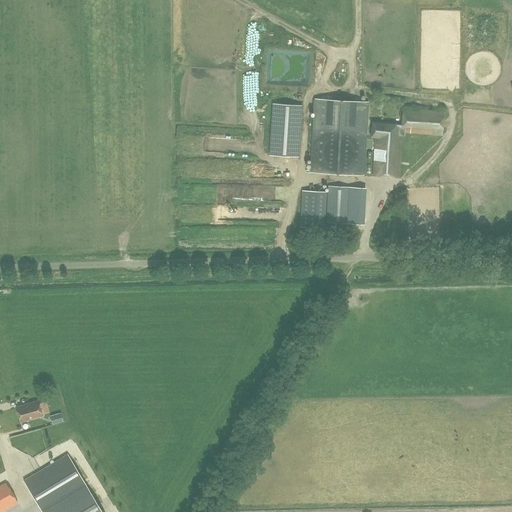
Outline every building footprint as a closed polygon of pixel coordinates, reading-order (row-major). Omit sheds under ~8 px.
[(314,99),(313,116),(310,171),(365,174),(369,102),(314,99)] [(273,103),(269,155),(297,157),(301,105),(273,103)] [(371,122),(370,137),(374,137),(372,176),(398,178),(401,135),(403,135),(403,131),(441,134),(443,111),(402,108),(401,124),(371,122)] [(350,224),(351,187),(328,186),(326,222),(350,224)] [(301,191),(300,227),(324,228),(326,192),(301,191)] [(19,422),(42,416),(38,402),(16,407),(19,422)] [(101,511),(89,491),(83,480),(67,455),(24,481),(42,511),(101,511)] [(0,511),(17,502),(5,483),(0,485),(0,511)]
